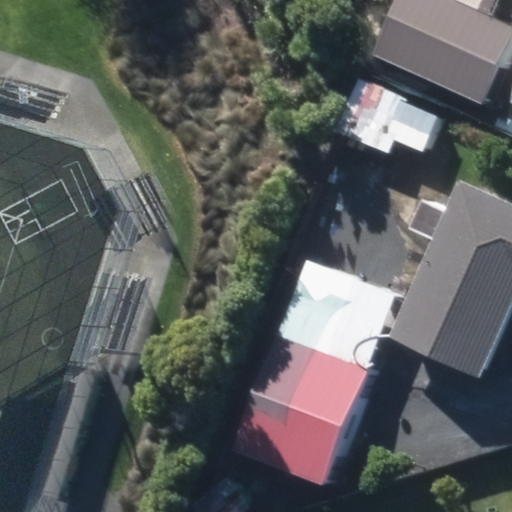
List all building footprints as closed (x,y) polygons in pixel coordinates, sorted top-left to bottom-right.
[(402,61),(467,115),(506,67),(477,43),(481,38),(444,8),(402,61)] [(340,135),(389,161),(399,144),(423,156),(439,125),(367,85),(340,135)] [(397,343),(484,380),(511,316),(511,206),(465,186),(454,214),(427,202),(413,233),(440,245),(397,343)] [(237,455),(326,490),(400,300),(312,266),(237,455)] [(64,507),(104,378),(67,366),(27,495),(64,507)] [(194,511),(252,511),(255,510),(228,481),(194,511)]
